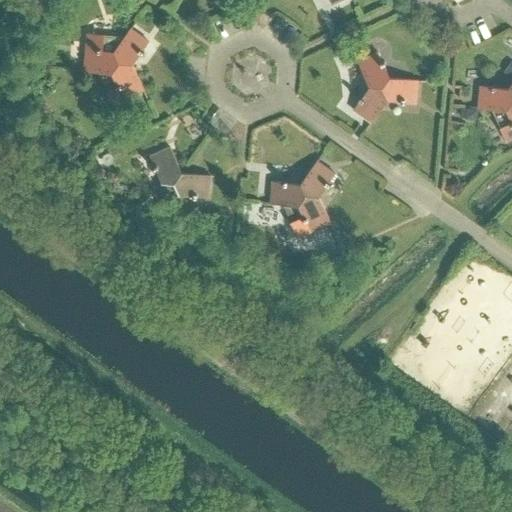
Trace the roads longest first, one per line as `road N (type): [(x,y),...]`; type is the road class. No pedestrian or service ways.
road 1 (tertiary): [(458,511),(0,181)]
road 2 (unclassified): [(249,511),(0,333)]
road 3 (residential): [(511,260),(279,97)]
road 4 (residential): [(279,97),(285,78),(272,49),(252,42),(229,49),(218,64),(219,90),(240,108),(263,107)]
